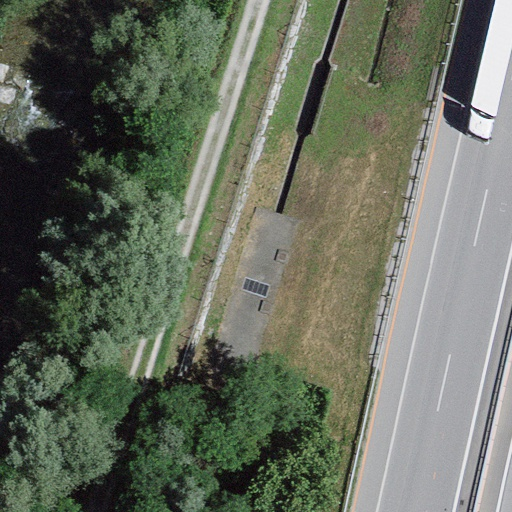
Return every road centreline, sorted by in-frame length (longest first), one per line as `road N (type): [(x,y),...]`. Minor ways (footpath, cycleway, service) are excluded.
road 1 (track): [(94,511),(259,0)]
road 2 (motorway): [(511,80),(413,511)]
